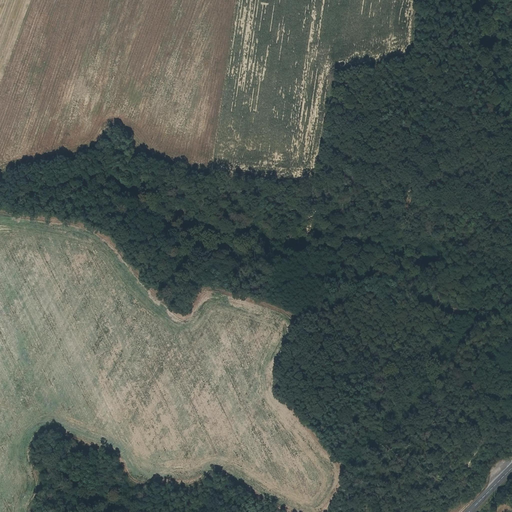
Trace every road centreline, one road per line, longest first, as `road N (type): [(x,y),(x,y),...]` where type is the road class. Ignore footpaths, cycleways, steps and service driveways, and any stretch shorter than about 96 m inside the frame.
road 1 (track): [(0,212),(102,232),(191,321),(209,286),(297,322),(271,393),(341,470),(318,511)]
road 2 (track): [(303,511),(217,467),(191,485),(132,476),(111,446),(44,423),(33,443),(38,484),(26,511)]
